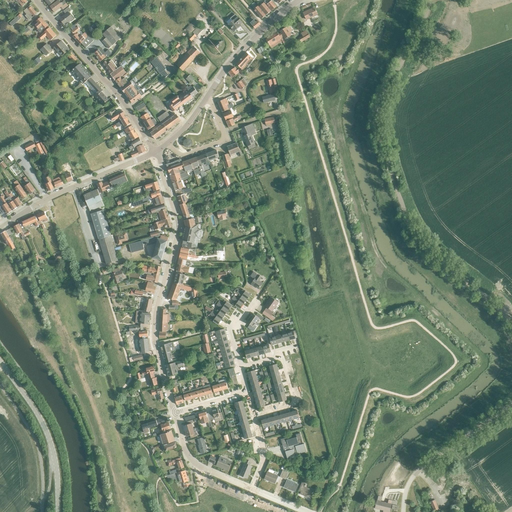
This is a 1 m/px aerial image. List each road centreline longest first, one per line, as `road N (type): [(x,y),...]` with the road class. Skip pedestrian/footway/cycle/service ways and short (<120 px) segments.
road 1 (unclassified): [(511,322),(414,234),(378,132),(377,110),(429,0)]
road 2 (tertiary): [(173,412),(154,326),(177,217),(154,152)]
road 3 (residential): [(154,152),(35,0)]
road 4 (tertiary): [(58,511),(47,433),(0,361)]
road 5 (tertiary): [(207,95),(238,53),(298,0)]
road 6 (unclassified): [(408,483),(511,402)]
